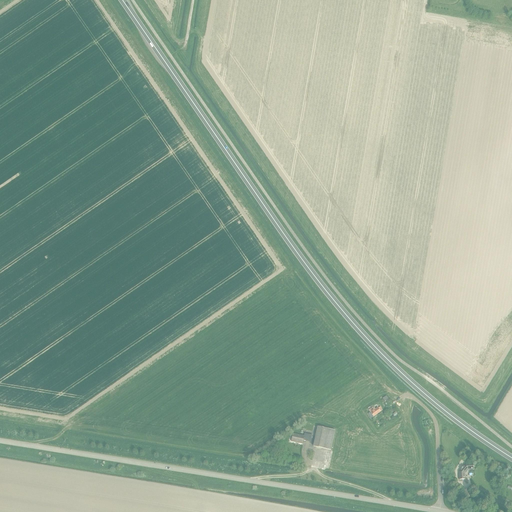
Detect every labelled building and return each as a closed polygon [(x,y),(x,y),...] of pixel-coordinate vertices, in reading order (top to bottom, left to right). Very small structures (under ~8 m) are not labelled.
[(373,409),(372,408),(368,410),(370,412),(367,414),(370,418),(382,410),(379,407),(378,408),(377,407),(375,409),(374,408),(373,409)] [(335,430),(318,426),(313,446),(331,450),(335,430)] [(304,436),(293,434),(291,441),(302,444),(303,440),(306,441),(308,434),(304,433),(304,436)] [(465,464),(459,472),(459,480),(465,479),(464,474),(468,470),(473,469),(473,464),(465,464)] [(469,489),(463,491),(466,498),(472,496),(469,489)]
